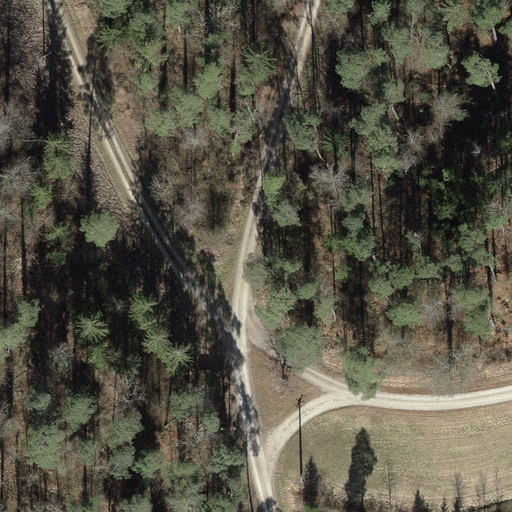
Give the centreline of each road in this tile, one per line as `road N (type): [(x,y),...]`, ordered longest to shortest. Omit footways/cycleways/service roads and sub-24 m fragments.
road 1 (track): [(312,0),(247,251),(242,378),(268,511)]
road 2 (track): [(43,0),(139,214),(211,314),(351,396)]
road 3 (track): [(511,388),(351,396),(298,417),(260,459)]
